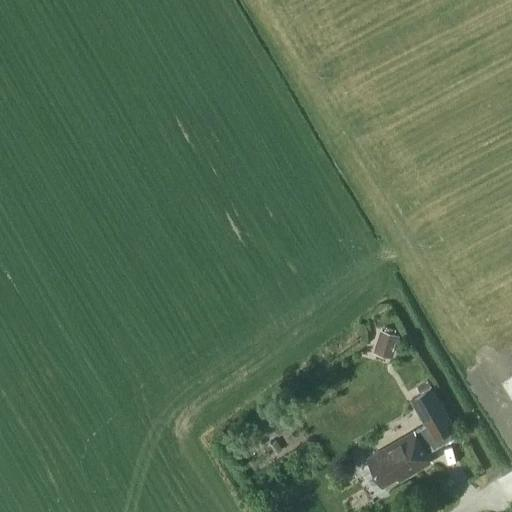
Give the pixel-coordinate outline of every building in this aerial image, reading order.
[(380,329),(373,352),(392,357),(399,335),(380,329)] [(431,387),(410,399),(426,427),(434,440),(450,431),(455,428),(431,387)] [(414,430),(368,458),(383,484),(406,470),(408,473),(432,459),(414,430)] [(277,440),(271,444),(277,453),(283,449),(277,440)] [(261,441),(252,447),(255,452),(264,446),(261,441)]
